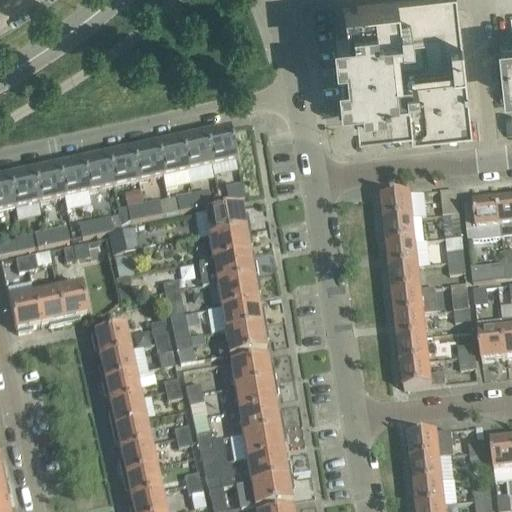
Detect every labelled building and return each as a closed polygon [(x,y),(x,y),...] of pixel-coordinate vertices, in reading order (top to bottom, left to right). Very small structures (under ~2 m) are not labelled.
[(344,13),(346,31),(345,32),(345,36),(335,37),(337,55),(347,54),(350,78),(349,78),(339,79),(341,97),(350,96),(352,96),(353,101),(355,119),(356,124),(362,124),(368,123),(368,124),(400,120),(408,120),(409,130),(427,128),(426,118),(450,115),(451,126),(469,124),(467,107),(456,10),(455,0),(406,0),(387,2),(355,6),(355,5),(349,6),(343,7),(344,13)] [(511,41),(499,43),(500,49),(505,96),(511,95),(511,41)] [(229,132),(204,138),(211,169),(236,164),(229,132)] [(204,138),(179,143),(186,175),(211,169),(204,138)] [(179,143),(155,148),(162,180),(186,175),(179,143)] [(155,148),(131,153),(138,185),(162,180),(155,148)] [(131,153),(106,159),(113,191),(138,185),(131,153)] [(106,159),(81,164),(88,196),(113,191),(106,159)] [(81,164),(56,170),(63,201),(88,196),(81,164)] [(56,170),(32,175),(39,207),(63,201),(56,170)] [(32,175),(7,180),(14,212),(39,207),(32,175)] [(7,180),(0,181),(0,215),(14,212),(7,180)] [(241,186),(225,190),(228,204),(244,201),(241,186)] [(440,194),(443,219),(459,217),(456,192),(440,194)] [(207,193),(191,197),(194,211),(210,208),(207,193)] [(424,196),(383,201),(385,225),(413,222),(426,221),(424,196)] [(191,197),(176,200),(179,214),(194,211),(191,197)] [(511,201),(498,203),(502,241),(511,239),(511,201)] [(158,203),(142,207),(146,221),(161,218),(158,203)] [(469,245),(502,242),(498,203),(476,206),(477,206),(465,208),(469,245)] [(142,207),(127,210),(130,225),(146,221),(142,207)] [(207,240),(248,233),(246,217),(242,218),(241,209),(193,217),(198,242),(207,240)] [(461,240),(459,217),(443,219),(446,242),(461,240)] [(110,220),(94,223),(97,238),(108,236),(113,235),(111,229),(110,220)] [(413,222),(385,225),(388,249),(416,246),(413,222)] [(94,223),(78,227),(82,241),(95,238),(97,238),(94,223)] [(65,230),(50,233),(53,248),(69,244),(65,230)] [(113,235),(108,236),(113,259),(135,254),(130,231),(121,233),(113,235)] [(45,234),(34,236),(37,251),(53,248),(50,233),(45,234)] [(251,249),(248,233),(207,240),(211,264),(249,257),(248,249),(251,249)] [(20,239),(15,241),(15,243),(18,255),(34,252),(30,237),(20,239)] [(446,242),(449,266),(464,264),(461,240),(446,242)] [(15,243),(0,246),(0,259),(18,255),(15,243)] [(418,270),(416,246),(388,249),(391,273),(418,270)] [(62,251),(65,265),(75,263),(72,249),(62,251)] [(215,287),(256,280),(254,265),(251,265),(249,257),(211,264),(196,266),(200,290),(215,287)] [(34,258),(24,260),(27,274),(37,272),(34,258)] [(128,258),(114,261),(118,280),(126,278),(133,277),(128,258)] [(24,260),(14,262),(18,276),(27,274),(24,260)] [(465,276),(464,264),(449,266),(450,278),(465,276)] [(494,283),(507,281),(505,268),(493,270),(494,283)] [(391,273),(393,297),(421,294),(418,270),(391,273)] [(118,280),(113,281),(115,291),(118,306),(132,303),(129,288),(126,278),(118,280)] [(259,296),(256,280),(215,287),(219,311),(257,305),(256,296),(259,296)] [(162,287),(164,296),(178,293),(176,284),(162,287)] [(80,286),(56,291),(64,327),(79,323),(79,320),(87,318),(80,286)] [(467,288),(451,290),(454,314),(469,312),(467,288)] [(144,289),(132,292),(134,302),(146,300),(144,289)] [(56,291),(32,297),(40,329),(48,327),(48,330),(64,327),(56,291)] [(421,294),(393,297),(396,321),(424,317),(438,316),(435,292),(421,294)] [(474,293),(476,308),(487,307),(486,292),(474,293)] [(183,317),(178,293),(164,296),(169,319),(183,317)] [(32,331),(40,329),(32,297),(8,302),(16,334),(17,334),(17,337),(32,334),(32,331)] [(219,311),(223,335),(264,328),(262,312),(259,313),(257,305),(219,311)] [(471,324),(469,312),(454,314),(455,325),(471,324)] [(174,343),(189,340),(183,317),(169,319),(174,343)] [(396,321),(399,344),(426,341),(424,317),(396,321)] [(511,321),(502,323),(506,361),(511,360),(511,321)] [(162,322),(149,325),(151,335),(164,333),(162,322)] [(482,364),(506,361),(502,323),(478,326),(482,364)] [(267,343),(264,328),(223,335),(227,359),(265,352),(264,344),(267,343)] [(96,353),(98,361),(131,354),(125,329),(93,337),(93,338),(90,338),(93,353),(96,353)] [(169,345),(167,335),(152,339),(155,348),(169,345)] [(203,338),(189,340),(191,350),(204,347),(203,338)] [(191,350),(189,340),(174,343),(180,367),(194,364),(191,350)] [(426,341),(399,344),(401,368),(429,365),(426,341)] [(169,345),(155,348),(157,358),(160,372),(174,368),(171,355),(169,345)] [(475,360),(473,348),(458,350),(459,361),(475,360)] [(100,369),(97,369),(100,385),(136,377),(147,374),(142,351),(131,354),(98,361),(100,369)] [(229,367),(233,391),(274,384),(271,369),(268,369),(267,360),(229,367)] [(476,371),(475,360),(459,361),(461,373),(476,371)] [(429,365),(401,368),(404,393),(446,388),(444,376),(430,377),(429,365)] [(107,400),(108,408),(141,400),(136,377),(100,385),(104,400),(107,400)] [(179,392),(177,382),(163,385),(165,395),(179,392)] [(233,391),(237,415),(275,408),(273,400),(277,400),(274,384),(233,391)] [(185,390),(187,400),(201,396),(199,387),(185,390)] [(181,401),(179,392),(165,395),(167,405),(181,401)] [(203,406),(201,396),(187,400),(189,409),(203,406)] [(146,424),(141,400),(108,408),(110,416),(107,416),(111,432),(146,424)] [(276,416),(275,408),(237,415),(241,438),(282,431),(279,416),(276,416)] [(117,447),(119,455),(151,447),(146,424),(111,432),(114,447),(117,447)] [(189,439),(187,429),(173,432),(175,442),(189,439)] [(241,438),(245,462),(283,456),(282,448),(285,447),(282,431),(241,438)] [(195,437),(197,446),(211,443),(209,434),(195,437)] [(412,464),(440,461),(454,459),(452,435),(409,439),(412,464)] [(191,448),(189,439),(175,442),(177,451),(191,448)] [(511,442),(491,445),(494,473),(496,487),(511,484),(511,442)] [(197,446),(199,456),(213,453),(211,443),(197,446)] [(485,456),(484,444),(469,446),(470,458),(485,456)] [(156,471),(151,447),(119,455),(121,463),(118,463),(121,479),(156,471)] [(284,464),(283,456),(245,462),(249,486),(290,479),(287,463),(284,464)] [(487,468),(485,456),(470,458),(471,469),(487,468)] [(442,485),(440,461),(412,464),(415,488),(442,485)] [(127,493),(129,502),(162,494),(156,471),(121,479),(124,494),(127,493)] [(200,486),(197,476),(183,479),(186,489),(200,486)] [(293,494),(290,479),(249,486),(253,510),(291,504),(290,495),(293,494)] [(205,484),(207,494),(222,490),(219,481),(205,484)] [(5,483),(0,484),(0,509),(8,508),(6,499),(9,499),(5,483)] [(445,509),(442,485),(415,488),(418,511),(445,509)] [(186,489),(188,498),(202,495),(200,486),(186,489)] [(224,500),(222,490),(207,494),(210,503),(224,500)] [(491,504),(489,492),(474,494),(475,505),(491,504)] [(165,511),(162,494),(129,502),(131,510),(128,511),(165,511)] [(499,511),(510,511),(509,498),(498,499),(499,511)]
